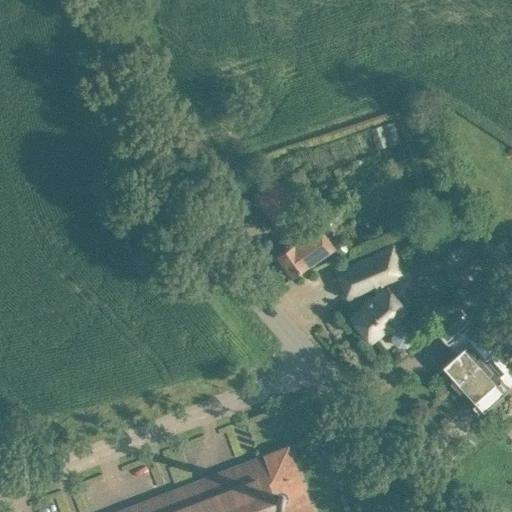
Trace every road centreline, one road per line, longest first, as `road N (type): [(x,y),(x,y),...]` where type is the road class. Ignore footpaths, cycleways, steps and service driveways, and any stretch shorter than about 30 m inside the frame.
road 1 (tertiary): [(318,367),(155,170),(106,0)]
road 2 (residential): [(318,367),(0,487)]
road 3 (tertiary): [(443,511),(318,367)]
